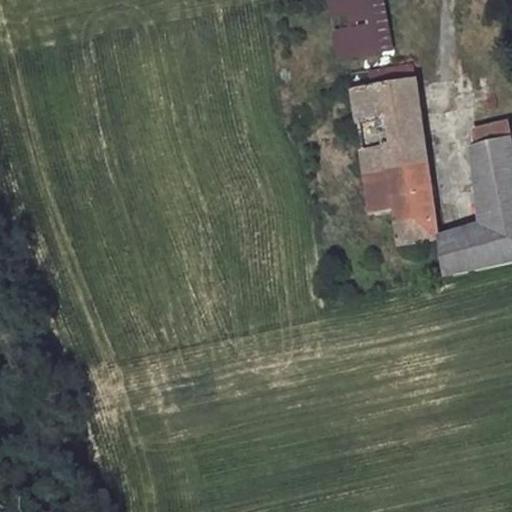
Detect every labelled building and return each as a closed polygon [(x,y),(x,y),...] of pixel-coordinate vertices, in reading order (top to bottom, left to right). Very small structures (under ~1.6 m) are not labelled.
[(380,0),(338,0),(335,1),(345,58),(390,51),(380,0)] [(416,82),(414,66),(387,70),(389,86),(416,82)] [(389,86),(387,70),(353,75),(355,92),(389,86)] [(420,112),(416,82),(389,86),(355,92),(359,121),(420,112)] [(435,221),(420,112),(359,121),(373,213),(396,209),(402,246),(444,241),(444,238),(433,239),(430,221),(435,221)] [(511,220),(511,136),(509,124),(478,132),(480,149),(475,150),(480,197),(486,195),(491,225),(511,220)] [(511,263),(511,220),(491,225),(444,241),(449,277),(511,263)]
